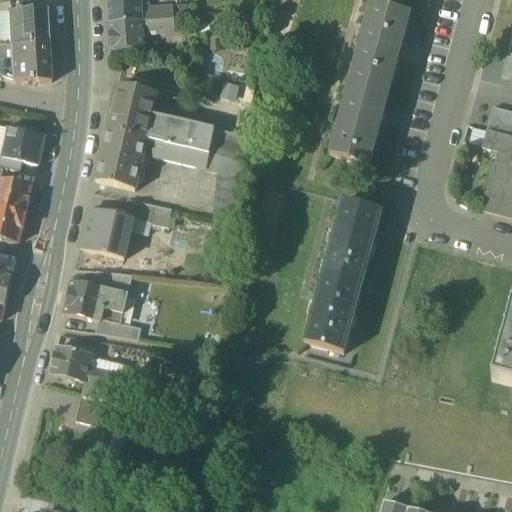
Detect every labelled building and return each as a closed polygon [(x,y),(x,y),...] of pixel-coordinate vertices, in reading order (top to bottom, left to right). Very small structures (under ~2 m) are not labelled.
[(106,0),(108,25),(143,24),(142,12),(141,0),(106,0)] [(409,17),(369,6),(350,78),(390,88),(409,17)] [(173,10),(142,12),(143,24),(159,23),(174,22),(173,15),(173,10)] [(47,13),(11,15),(13,48),(49,45),(47,13)] [(174,22),(159,23),(159,35),(174,34),(174,22)] [(143,24),(108,25),(110,53),(145,51),(143,24)] [(49,45),(13,48),(15,83),(32,82),(32,86),(52,84),(49,45)] [(511,57),(508,57),(501,80),(511,82),(511,57)] [(390,88),(350,78),(328,158),(369,168),(390,88)] [(235,101),(235,86),(223,86),(222,100),(235,101)] [(159,97),(118,87),(108,133),(146,142),(152,118),(154,118),(159,97)] [(511,115),(493,111),(487,134),(511,140),(511,115)] [(154,118),(152,118),(146,142),(186,151),(190,135),(191,127),(154,118)] [(214,132),(191,127),(190,135),(212,140),(214,132)] [(44,140),(9,132),(3,160),(3,161),(23,166),(37,169),(44,140)] [(236,137),(214,132),(212,140),(209,156),(209,157),(245,165),(247,148),(234,145),(236,137)] [(146,142),(108,133),(96,185),(135,194),(146,149),(153,151),(152,156),(154,160),(182,166),(186,151),(146,142)] [(498,156),(482,215),(511,223),(511,140),(487,134),(482,152),(498,156)] [(212,140),(190,135),(186,151),(209,156),(212,140)] [(209,156),(186,151),(182,166),(195,169),(195,167),(206,170),(209,157),(209,156)] [(3,160),(0,159),(0,170),(20,175),(23,166),(3,161),(3,160)] [(242,176),(219,172),(214,206),(238,209),(242,176)] [(33,190),(0,182),(0,211),(26,218),(33,190)] [(382,214),(341,203),(322,274),(364,285),(382,214)] [(152,210),(128,205),(124,221),(135,224),(135,225),(152,229),(156,211),(152,210)] [(26,218),(0,211),(0,242),(19,247),(26,218)] [(171,215),(156,211),(152,229),(167,232),(171,215)] [(124,221),(89,213),(80,252),(126,263),(135,225),(135,224),(124,221)] [(15,268),(0,264),(0,293),(8,296),(15,268)] [(364,285),(322,274),(303,345),(345,356),(364,285)] [(133,279),(100,276),(96,291),(128,298),(133,279)] [(96,291),(71,285),(64,318),(97,326),(100,326),(101,324),(121,329),(121,327),(128,298),(96,291)] [(8,296),(0,293),(0,323),(2,324),(8,296)] [(511,307),(492,384),(511,389),(511,307)] [(121,329),(101,324),(100,326),(97,326),(95,337),(118,341),(121,329)] [(142,332),(121,327),(121,329),(118,341),(139,345),(142,332)] [(92,359),(57,351),(51,377),(86,385),(89,372),(92,361),(92,359)] [(124,369),(92,361),(89,372),(122,380),(124,369)] [(122,380),(89,372),(86,385),(83,397),(108,403),(126,408),(127,407),(148,412),(152,393),(153,388),(122,380)] [(163,396),(152,393),(148,412),(159,414),(163,396)] [(108,403),(83,397),(77,425),(101,431),(105,415),(108,403)] [(158,427),(105,415),(101,431),(95,458),(148,470),(154,445),(158,427)] [(173,431),(158,427),(154,445),(169,449),(173,431)]
